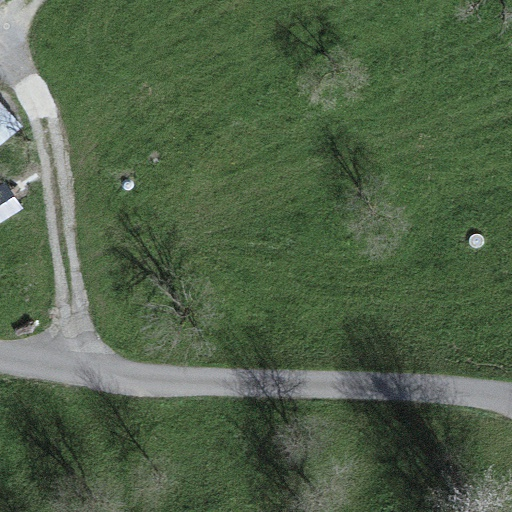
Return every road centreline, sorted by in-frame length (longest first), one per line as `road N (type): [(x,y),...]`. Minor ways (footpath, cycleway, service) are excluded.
road 1 (unclassified): [(0,355),(135,378),(511,397)]
road 2 (track): [(40,0),(14,47),(48,116),(87,372)]
